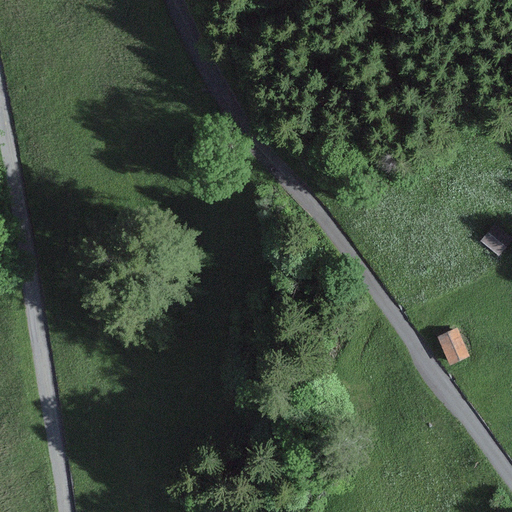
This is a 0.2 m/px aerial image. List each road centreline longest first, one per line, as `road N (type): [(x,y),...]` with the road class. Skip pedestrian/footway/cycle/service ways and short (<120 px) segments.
road 1 (unclassified): [(181,0),(187,32),(239,111),(511,464)]
road 2 (unclassified): [(73,511),(0,58)]
